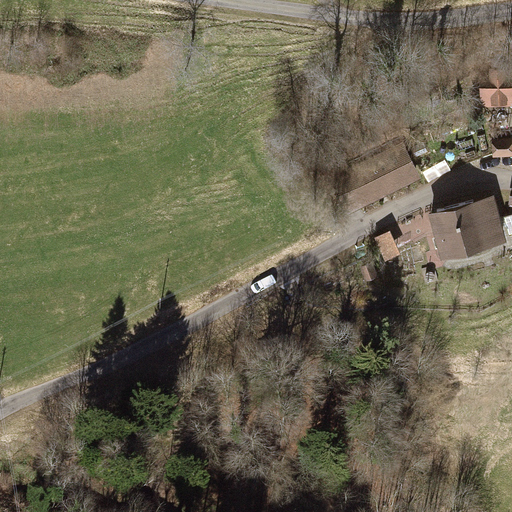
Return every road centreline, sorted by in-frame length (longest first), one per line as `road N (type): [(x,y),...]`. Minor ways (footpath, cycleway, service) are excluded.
road 1 (unclassified): [(511,184),(439,186),(152,345),(0,411)]
road 2 (unclassified): [(200,0),(351,21),(511,13)]
